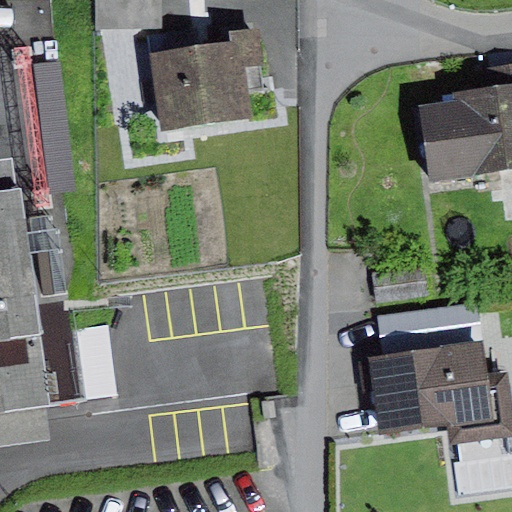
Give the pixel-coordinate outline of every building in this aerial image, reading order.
[(96,0),(96,32),(161,32),(161,0),(96,0)] [(150,56),(158,130),(248,120),(242,70),(259,68),(255,29),(227,33),(228,47),(150,56)] [(455,104),(422,109),(432,185),(511,174),(511,87),(454,96),(455,104)] [(0,416),(44,410),(53,409),(19,159),(0,161),(0,416)] [(425,270),(374,276),(377,305),(428,299),(425,270)] [(478,305),(380,319),(386,358),(482,345),(478,305)] [(386,358),(367,361),(379,442),(449,432),(452,450),(511,442),(511,373),(508,342),(482,345),(386,358)] [(0,416),(0,448),(48,442),(44,410),(0,416)]
